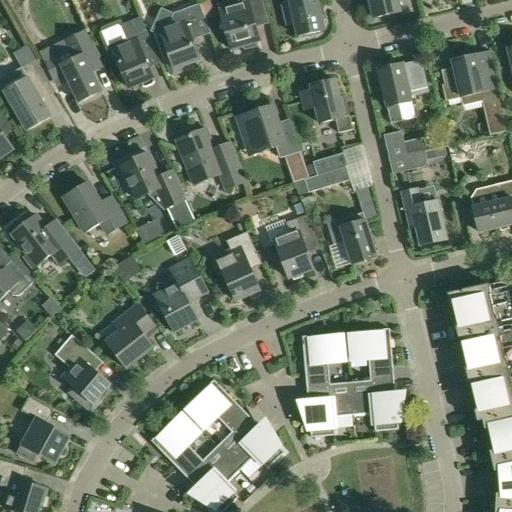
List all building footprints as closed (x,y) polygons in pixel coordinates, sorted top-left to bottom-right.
[(226,33),(231,50),(240,47),(246,51),(256,48),(259,42),(260,42),(252,13),(265,9),(262,0),(237,0),(240,6),(220,11),(223,23),(220,29),(226,33)] [(295,23),(298,37),(324,31),(316,0),(292,0),(290,1),(290,3),(283,5),(281,9),(285,23),(289,25),(295,23)] [(369,0),(374,19),(400,13),(397,0),(369,0)] [(209,30),(200,5),(174,14),(168,28),(160,31),(169,56),(167,62),(172,76),(180,72),(179,68),(199,61),(192,41),(194,36),(209,30)] [(130,42),(112,50),(129,89),(141,84),(142,87),(146,89),(153,85),(155,82),(147,64),(159,59),(141,18),(123,25),(130,42)] [(70,53),(46,65),(53,80),(65,75),(75,95),(79,103),(102,92),(89,65),(100,60),(86,31),(65,42),(70,53)] [(508,132),(489,53),(453,61),(455,69),(447,71),(443,72),(446,85),(443,86),(446,102),(461,99),(463,106),(481,102),(490,136),(508,132)] [(36,60),(21,69),(0,80),(0,92),(0,93),(5,92),(28,132),(51,118),(41,101),(45,99),(41,94),(52,88),(36,60)] [(403,65),(378,71),(391,124),(403,122),(399,105),(412,102),(410,93),(428,89),(422,60),(403,65)] [(347,105),(342,107),(336,81),(311,87),(312,91),(301,94),(305,110),(316,108),(320,124),(336,120),(339,134),(353,131),(347,105)] [(106,124),(123,123),(122,102),(105,102),(106,124)] [(273,107),(247,115),(236,119),(243,141),(254,137),(259,153),(276,148),(280,159),(300,152),(291,124),(280,128),(273,107)] [(0,159),(14,150),(0,131),(10,124),(0,110),(0,159)] [(207,130),(201,132),(197,131),(193,132),(191,136),(176,142),(194,186),(223,174),(229,189),(245,183),(233,152),(218,158),(207,130)] [(407,157),(425,153),(425,152),(438,149),(435,136),(404,143),(407,157)] [(425,153),(407,157),(410,171),(424,168),(427,162),(425,153)] [(121,166),(136,200),(149,194),(165,210),(167,209),(178,232),(196,223),(172,172),(159,178),(148,154),(121,166)] [(313,163),(316,176),(316,177),(346,168),(347,168),(344,154),(313,163)] [(349,181),(346,168),(316,177),(316,176),(305,179),(308,192),(349,181)] [(471,199),(479,233),(511,225),(511,181),(474,191),(471,199)] [(101,224),(108,235),(128,223),(115,200),(103,207),(89,183),(64,198),(85,234),(101,224)] [(415,222),(420,247),(447,240),(438,202),(421,206),(418,190),(402,194),(409,223),(415,222)] [(294,207),(298,216),(305,213),(301,204),(294,207)] [(334,245),(345,242),(353,265),(377,258),(363,214),(341,221),(343,228),(330,232),(334,245)] [(304,246),(317,241),(308,215),(286,224),(291,235),(274,242),(289,279),(314,270),(304,246)] [(63,228),(52,237),(36,216),(12,235),(37,267),(51,255),(60,266),(80,251),(63,228)] [(247,233),(227,242),(231,251),(216,258),(213,264),(218,274),(224,276),(236,302),(260,291),(246,260),(257,254),(247,233)] [(167,242),(175,256),(186,251),(178,236),(167,242)] [(132,257),(114,269),(124,284),(142,272),(132,257)] [(0,301),(9,293),(13,296),(19,296),(34,282),(13,260),(1,272),(0,271),(0,301)] [(194,264),(178,272),(178,284),(176,285),(157,284),(157,295),(154,297),(156,301),(156,312),(162,313),(174,334),(198,321),(188,301),(196,297),(197,299),(209,292),(194,264)] [(456,304),(458,315),(493,307),(490,296),(491,296),(489,285),(448,295),(450,305),(456,304)] [(120,333),(106,344),(126,369),(154,347),(148,340),(148,338),(145,335),(156,327),(139,305),(114,326),(120,333)] [(456,327),(458,337),(499,328),(496,318),(495,318),(493,307),(458,315),(461,326),(456,327)] [(0,341),(9,331),(0,323),(0,341)] [(465,346),(468,357),(502,349),(500,338),(501,338),(499,328),(458,337),(460,347),(465,346)] [(369,361),(371,381),(371,382),(394,380),(390,330),(346,333),(349,363),(369,361)] [(302,337),(307,388),(330,386),(330,385),(328,365),(349,363),(346,333),(302,337)] [(71,369),(63,378),(74,388),(69,394),(85,408),(90,402),(93,404),(110,385),(87,365),(95,356),(72,336),(55,356),(71,369)] [(12,347),(20,354),(26,347),(18,339),(12,347)] [(465,369),(468,379),(509,370),(506,360),(505,360),(502,349),(468,357),(471,368),(465,369)] [(475,388),(478,399),(511,391),(511,390),(510,380),(511,380),(509,370),(468,379),(470,389),(475,388)] [(375,432),(376,432),(399,430),(394,380),(371,382),(371,381),(350,383),(353,416),(374,414),(375,432)] [(218,418),(232,433),(249,417),(214,381),(183,411),(203,432),(218,418)] [(311,438),(334,436),(335,436),(333,418),(353,416),(350,383),(330,385),(330,386),(307,388),(311,438)] [(511,391),(478,399),(480,410),(475,412),(477,422),(511,413),(511,391)] [(22,446),(16,456),(33,465),(39,455),(55,464),(70,438),(46,425),(54,411),(29,397),(21,412),(36,420),(22,446)] [(151,442),(186,478),(203,462),(203,461),(189,446),(203,432),(183,411),(151,442)] [(490,429),(493,440),(511,435),(511,413),(477,422),(478,422),(483,421),(485,430),(490,429)] [(268,470),(268,469),(285,453),(249,417),(232,433),(217,447),(240,471),(255,456),(268,470)] [(490,452),(493,462),(511,457),(511,435),(493,440),(496,451),(490,452)] [(219,511),(224,511),(238,498),(239,498),(226,485),(240,471),(217,447),(203,461),(203,462),(186,478),(219,511)] [(500,471),(501,483),(511,482),(511,457),(493,462),(495,472),(500,471)] [(0,486),(10,489),(4,508),(15,511),(38,511),(41,504),(43,504),(47,490),(22,483),(26,469),(0,460),(0,476),(2,477),(0,484),(0,486)] [(497,495),(496,505),(511,505),(511,482),(501,483),(502,495),(497,495)] [(252,485),(246,490),(251,496),(257,491),(252,485)]
